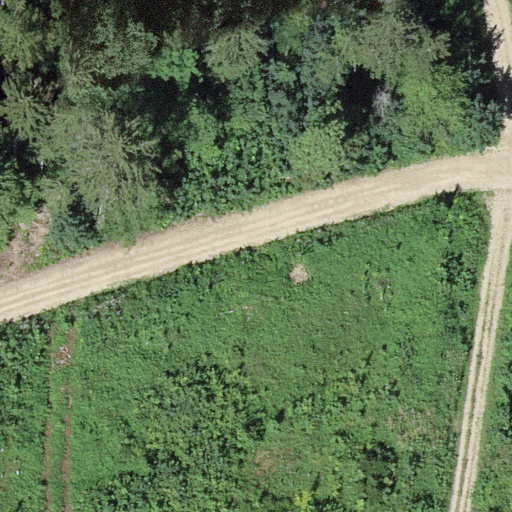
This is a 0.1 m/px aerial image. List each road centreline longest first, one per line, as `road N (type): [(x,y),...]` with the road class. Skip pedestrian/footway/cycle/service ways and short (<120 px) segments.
road 1 (track): [(511,171),(0,305)]
road 2 (track): [(485,0),(506,171),(495,284),(448,511)]
road 3 (track): [(0,183),(164,0)]
